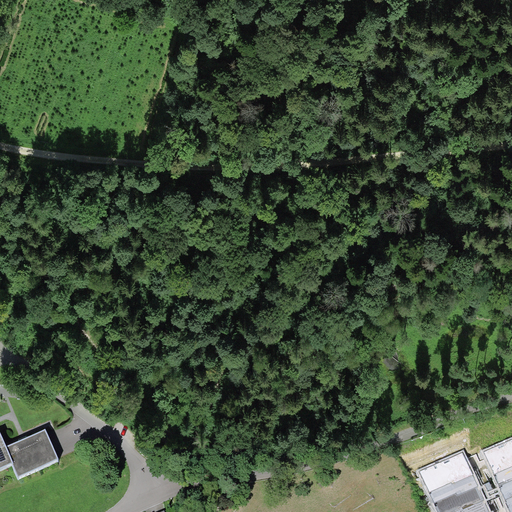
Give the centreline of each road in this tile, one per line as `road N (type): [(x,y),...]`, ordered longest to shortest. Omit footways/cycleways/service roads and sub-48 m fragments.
road 1 (track): [(511,147),(248,168),(98,163),(0,146)]
road 2 (track): [(189,435),(221,374),(326,307),(466,263),(511,263)]
road 3 (track): [(187,481),(283,468),(511,397)]
road 4 (residential): [(1,349),(118,440),(153,491)]
